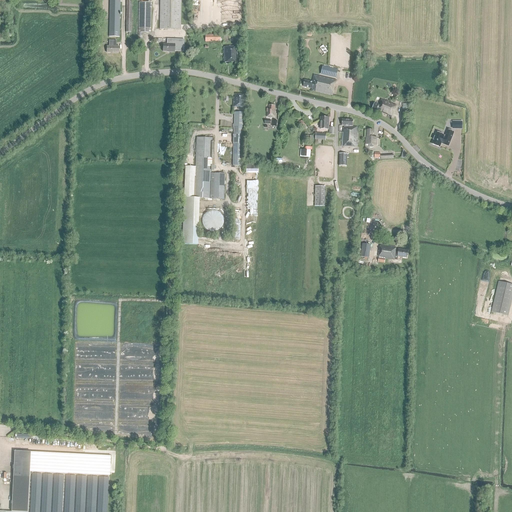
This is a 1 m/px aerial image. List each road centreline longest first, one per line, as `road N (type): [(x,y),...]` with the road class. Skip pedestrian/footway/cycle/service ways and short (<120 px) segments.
road 1 (unclassified): [(0,426),(152,448),(162,442),(177,71)]
road 2 (tertiary): [(511,207),(445,178),(365,115),(177,71)]
road 3 (tertiary): [(177,71),(95,86),(0,153)]
